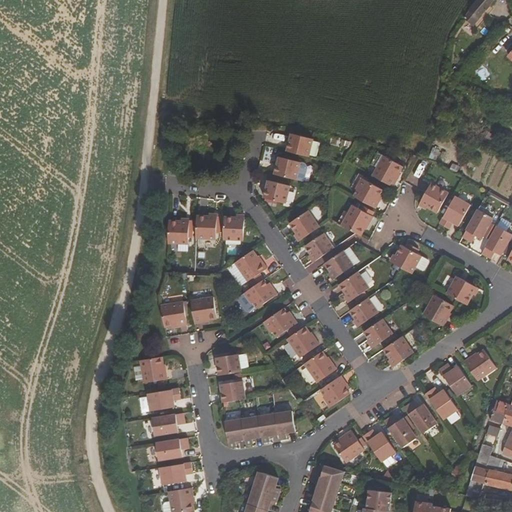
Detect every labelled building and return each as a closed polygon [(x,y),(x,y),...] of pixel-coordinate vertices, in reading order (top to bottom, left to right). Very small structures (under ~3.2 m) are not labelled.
[(474,26),(495,0),(478,0),(464,18),(474,26)] [(453,83),(469,65),(462,59),(452,70),(448,67),(446,79),(453,83)] [(285,151),(307,156),(311,139),(290,134),(285,151)] [(371,175),(392,187),(397,179),(394,178),(401,166),(382,156),(371,175)] [(274,175),(296,180),(300,163),(278,157),(274,175)] [(354,196),(375,208),(379,201),(376,200),(382,189),(361,177),(355,189),(357,190),(354,196)] [(263,198),(285,204),(289,186),(268,181),(263,198)] [(436,213),(447,194),(430,184),(419,204),(436,213)] [(446,227),(449,221),(458,226),(470,204),(455,196),(440,224),(446,227)] [(372,217),(352,205),(342,225),(356,233),(360,235),(368,222),(369,223),(372,217)] [(463,236),(469,240),(473,234),(481,239),(493,217),(478,209),(463,236)] [(301,241),(320,227),(308,211),(289,224),(301,241)] [(197,216),(196,238),(217,239),(218,217),(197,216)] [(225,217),(224,239),(244,240),(245,218),(225,217)] [(189,245),(190,223),(170,222),(169,244),(189,245)] [(488,257),(492,251),(500,255),(511,234),(511,233),(497,226),(482,253),(488,257)] [(316,262),(334,248),(324,233),(305,246),(316,262)] [(415,266),(421,270),(423,270),(428,261),(427,259),(402,245),(392,263),(400,267),(411,274),(415,266)] [(247,282),(267,268),(263,262),(261,263),(253,251),(234,264),(247,282)] [(335,278),(354,265),(345,251),(325,264),(335,278)] [(351,301),(370,288),(359,271),(340,285),(351,301)] [(314,278),(321,289),(329,285),(322,273),(314,278)] [(448,294),(468,305),(477,287),(458,276),(448,294)] [(250,304),(252,303),(257,309),(277,295),(273,288),(271,290),(263,280),(243,294),(250,304)] [(423,315),(443,327),(447,320),(445,319),(453,305),(434,295),(423,315)] [(202,321),(217,318),(214,297),(191,301),(195,324),(203,323),(202,321)] [(361,325),(379,312),(369,298),(351,311),(361,325)] [(161,306),(165,327),(180,325),(180,327),(188,325),(184,302),(161,306)] [(270,333),(272,332),(277,338),(297,323),(293,317),(291,319),(284,309),(263,323),(270,333)] [(375,346),(394,333),(384,319),(365,332),(375,346)] [(300,358),(320,344),(316,338),(314,339),(306,327),(287,340),(300,358)] [(403,336),(384,349),(395,365),(414,352),(403,336)] [(480,348),(474,352),(476,354),(465,361),(479,381),(490,374),(489,372),(495,368),(480,348)] [(223,375),(247,371),(245,359),(243,359),(242,352),(217,356),(218,363),(221,363),(223,375)] [(333,363),(331,364),(323,352),(305,365),(317,383),(337,369),(333,363)] [(144,383),(168,379),(167,372),(165,372),(163,357),(140,361),(144,383)] [(459,365),(450,371),(446,366),(440,369),(458,395),(472,385),(459,365)] [(342,376),(322,390),(326,396),(324,398),(331,408),(351,394),(344,384),(346,382),(342,376)] [(222,390),(225,390),(227,402),(251,398),(249,385),(247,386),(246,378),(221,382),(222,390)] [(151,411),(175,407),(173,397),(181,396),(180,389),(149,394),(151,411)] [(444,419),(459,409),(445,390),(437,396),(432,390),(426,394),(444,419)] [(509,404),(497,400),(491,419),(502,423),(509,404)] [(423,433),(438,423),(425,404),(416,410),(412,404),(406,408),(423,433)] [(511,404),(509,404),(502,423),(511,426),(511,425),(511,404)] [(282,439),(288,437),(288,435),(288,432),(292,431),(298,430),(295,411),(278,413),(281,433),(282,439)] [(265,441),(272,440),(271,438),(271,435),(275,434),(281,433),(278,413),(261,416),(264,436),(265,441)] [(178,422),(185,421),(183,414),(153,419),(156,436),(179,432),(178,422)] [(248,444),(255,443),(255,441),(254,437),(258,437),(264,436),(261,416),(244,419),(247,438),(248,444)] [(404,418),(395,424),(391,418),(386,422),(403,447),(417,437),(404,418)] [(231,447),(238,446),(237,443),(237,440),(241,440),(247,438),(244,419),(227,421),(231,447)] [(490,425),(487,434),(497,437),(500,429),(490,425)] [(355,458),(366,451),(352,431),(342,438),(340,436),(333,440),(348,461),(354,456),(355,458)] [(365,436),(383,461),(397,452),(384,432),(375,438),(371,432),(365,436)] [(511,456),(511,432),(511,433),(503,454),(511,456)] [(182,447),(189,446),(188,438),(157,443),(159,460),(183,457),(182,447)] [(480,455),(476,466),(486,469),(491,456),(494,448),(483,444),(480,455)] [(479,495),(481,495),(485,484),(511,490),(511,472),(504,471),(504,472),(494,470),(495,465),(503,468),(505,460),(491,456),(486,469),(476,466),(468,493),(479,495)] [(185,471),(193,470),(192,463),(161,468),(163,485),(187,481),(185,471)] [(323,476),(342,482),(346,471),(326,465),(325,469),(323,476)] [(260,470),(255,486),(281,494),(283,488),(280,487),(277,486),(278,483),(280,477),(260,470)] [(320,484),(319,488),(338,494),(342,482),(323,476),(320,484)] [(276,501),(279,501),(281,494),(255,486),(250,503),(270,509),(272,503),(273,500),(276,501)] [(191,495),(194,495),(193,488),(169,492),(172,511),(190,511),(190,510),(194,510),(191,495)] [(318,491),(315,499),(335,506),(338,494),(319,488),(318,491)] [(393,492),(370,489),(367,507),(365,507),(364,511),(387,511),(388,510),(390,510),(393,492)] [(313,511),(332,511),(335,506),(315,499),(313,507),(311,511),(313,511)] [(433,502),(416,500),(414,511),(450,511),(451,511),(451,507),(433,505),(433,502)] [(269,511),(270,509),(250,503),(247,511),(269,511)]
